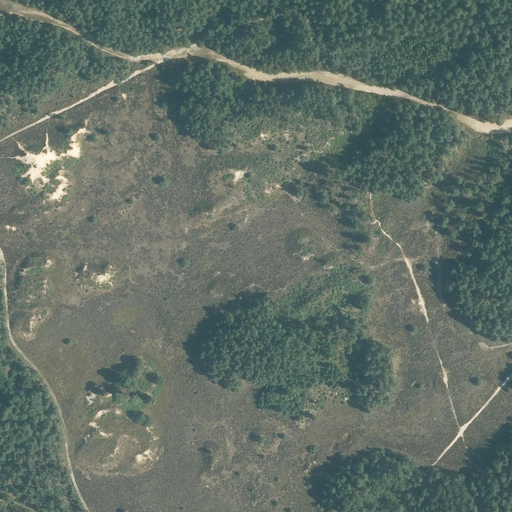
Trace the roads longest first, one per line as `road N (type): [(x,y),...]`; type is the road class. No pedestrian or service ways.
road 1 (track): [(461,432),(416,285),(370,204),(382,121),(398,94)]
road 2 (track): [(194,53),(262,73),(398,94),(483,127),(511,127)]
road 3 (track): [(87,511),(54,401),(7,327),(0,254)]
road 4 (track): [(194,53),(223,31),(316,2),(376,25),(414,0)]
road 5 (track): [(171,56),(0,140)]
road 6 (track): [(6,12),(50,16),(126,55),(171,56)]
road 7 (track): [(511,374),(426,472),(414,511)]
